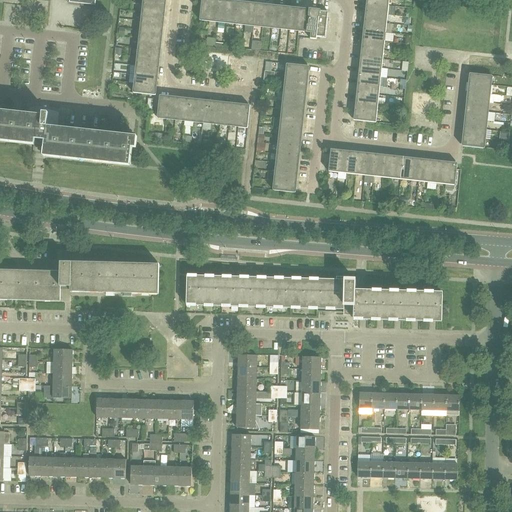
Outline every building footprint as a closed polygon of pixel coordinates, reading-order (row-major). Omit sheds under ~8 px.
[(202,0),(200,20),(209,21),(212,0),(208,0),(202,0)] [(209,21),(219,22),(221,1),(212,0),(209,21)] [(230,2),(221,1),(219,22),(227,23),(230,2)] [(164,14),(165,5),(144,2),(143,11),(164,14)] [(227,23),(236,23),(239,3),(230,2),(227,23)] [(236,23),(245,24),(247,4),(239,3),(236,23)] [(387,14),(388,5),(368,3),(367,12),(387,14)] [(245,24),(254,25),(256,5),(247,4),(245,24)] [(263,26),(265,6),(256,5),(254,25),(263,26)] [(263,26),(272,27),(274,7),(265,6),(263,26)] [(272,27),(281,28),(283,8),(274,7),(272,27)] [(290,29),(292,9),(283,8),(281,28),(290,29)] [(290,29),(299,30),(301,10),(292,9),(290,29)] [(329,13),(320,12),(301,10),(299,30),(312,32),(311,39),(317,39),(317,37),(326,38),(329,13)] [(142,20),(163,23),(164,14),(143,11),(142,20)] [(386,23),(387,14),(367,12),(366,21),(386,23)] [(162,32),(163,23),(142,20),(141,29),(162,32)] [(386,23),(366,21),(365,30),(385,32),(386,23)] [(161,41),(162,32),(141,29),(140,38),(161,41)] [(384,41),(385,32),(365,30),(364,39),(384,41)] [(160,50),(161,41),(140,38),(139,48),(160,50)] [(384,41),(364,39),(363,48),(383,50),(384,41)] [(159,59),(160,50),(139,48),(138,57),(159,59)] [(382,59),(383,50),(363,48),(362,57),(382,59)] [(137,65),(158,68),(159,59),(138,57),(137,65)] [(382,59),(362,57),(361,66),(381,68),(382,59)] [(288,64),(287,73),(307,76),(308,66),(288,64)] [(157,77),(158,68),(137,65),(137,75),(157,77)] [(380,77),(381,68),(361,66),(360,75),(380,77)] [(306,85),(307,76),(287,73),(286,82),(306,85)] [(471,73),(470,83),(490,85),(491,76),(471,73)] [(156,86),(157,77),(137,75),(136,84),(156,86)] [(379,86),(380,77),(360,75),(359,84),(379,86)] [(306,85),(286,82),(285,91),(305,94),(306,85)] [(490,85),(470,83),(469,92),(489,94),(490,85)] [(155,95),(156,86),(136,84),(135,93),(155,95)] [(379,86),(359,84),(358,93),(378,95),(379,86)] [(277,99),(284,100),(304,102),(305,94),(285,91),(278,91),(277,99)] [(489,94),(469,92),(468,101),(488,103),(489,94)] [(377,104),(378,95),(358,93),(357,102),(377,104)] [(169,98),(160,97),(158,117),(167,118),(169,98)] [(178,99),(169,98),(167,118),(176,119),(178,99)] [(187,100),(178,99),(176,119),(185,120),(187,100)] [(304,102),(284,100),(277,99),(276,108),(283,109),(303,111),(304,102)] [(194,121),(196,101),(187,100),(185,120),(194,121)] [(205,102),(196,101),(194,121),(203,122),(205,102)] [(488,103),(468,101),(467,110),(487,112),(488,103)] [(212,123),(214,103),(205,102),(203,122),(212,123)] [(376,113),(377,104),(357,102),(356,111),(376,113)] [(223,104),(214,103),(212,123),(221,124),(223,104)] [(232,105),(223,104),(221,124),(230,125),(232,105)] [(232,105),(230,125),(239,126),(241,106),(232,105)] [(250,107),(241,106),(239,126),(248,127),(250,107)] [(30,118),(0,114),(0,139),(36,144),(36,140),(45,141),(43,155),(131,164),(133,139),(56,131),(58,114),(58,113),(48,112),(49,113),(49,114),(44,113),(44,109),(32,108),(31,108),(30,118)] [(303,120),(303,111),(283,109),(282,118),(303,120)] [(467,110),(466,119),(486,121),(487,112),(467,110)] [(356,111),(355,120),(375,122),(376,113),(356,111)] [(303,120),(282,118),(274,117),(273,126),(281,127),(302,129),(303,120)] [(485,130),(486,121),(466,119),(465,128),(485,130)] [(302,129),(281,127),(281,136),(301,138),(302,129)] [(485,130),(465,128),(464,137),(484,139),(485,130)] [(300,147),(301,138),(281,136),(273,135),(272,144),(280,145),(300,147)] [(484,139),(464,137),(463,146),(483,148),(484,139)] [(258,143),(257,152),(265,153),(266,144),(264,144),(258,143)] [(299,156),(300,147),(280,145),(279,154),(299,156)] [(340,151),(331,150),(329,170),(338,171),(340,151)] [(349,152),(340,151),(338,171),(347,172),(349,152)] [(356,173),(358,153),(349,152),(347,172),(356,173)] [(367,154),(358,153),(356,173),(365,174),(367,154)] [(299,156),(279,154),(278,163),(298,165),(299,156)] [(365,174),(374,175),(376,155),(367,154),(365,174)] [(385,156),(376,155),(374,175),(383,176),(385,156)] [(392,177),(394,157),(385,156),(383,176),(392,177)] [(403,158),(394,157),(392,177),(401,178),(403,158)] [(412,159),(403,158),(401,178),(410,179),(412,159)] [(421,160),(412,159),(410,179),(419,180),(421,160)] [(430,161),(421,160),(419,180),(428,181),(430,161)] [(428,181),(437,182),(439,162),(430,161),(428,181)] [(448,163),(439,162),(437,182),(446,183),(448,163)] [(297,174),(298,165),(278,163),(277,172),(297,174)] [(446,183),(455,184),(458,164),(448,163),(446,183)] [(297,174),(277,172),(268,171),(267,180),(276,181),(296,183),(297,174)] [(296,183),(276,181),(275,190),(295,193),(296,183)] [(61,290),(84,291),(159,293),(159,267),(73,265),(73,259),(61,258),(61,274),(0,272),(0,298),(60,300),(61,290)] [(347,303),(350,303),(354,303),(354,317),(354,318),(442,320),(443,294),(356,292),(357,279),(336,279),(336,282),(187,277),(187,303),(317,307),(317,311),(323,311),(323,307),(335,307),(335,310),(347,311),(347,303)] [(73,350),(54,350),(54,362),(73,362),(73,350)] [(257,368),(257,355),(239,355),(238,367),(257,368)] [(303,356),(303,369),(321,369),(321,357),(303,356)] [(73,374),(73,362),(54,362),(54,374),(73,374)] [(256,380),(257,368),(238,367),(238,379),(256,380)] [(303,369),(302,381),(320,381),(321,369),(303,369)] [(72,386),(73,374),(54,374),(54,386),(72,386)] [(256,380),(238,379),(238,391),(256,392),(256,380)] [(320,393),(320,381),(302,381),(302,393),(320,393)] [(53,398),(64,399),(72,399),(72,386),(54,386),(53,398)] [(256,404),(256,392),(238,391),(237,403),(256,404)] [(372,392),(359,392),(359,408),(371,408),(372,392)] [(384,393),(372,392),(371,408),(384,409),(384,393)] [(302,393),(302,405),(320,405),(320,393),(302,393)] [(397,393),(384,393),(384,409),(396,409),(397,393)] [(397,393),(396,409),(409,409),(409,393),(397,393)] [(422,394),(409,393),(409,409),(421,410),(422,394)] [(434,394),(422,394),(421,410),(434,410),(434,394)] [(447,394),(434,394),(434,410),(446,410),(447,394)] [(447,394),(446,410),(446,415),(446,414),(458,415),(459,415),(459,395),(447,394)] [(109,418),(109,400),(97,399),(96,418),(109,418)] [(121,400),(109,400),(109,418),(121,418),(121,400)] [(121,400),(121,418),(133,419),(133,400),(121,400)] [(145,400),(133,400),(133,419),(145,419),(145,400)] [(157,401),(145,400),(145,419),(157,419),(157,401)] [(157,419),(169,420),(169,401),(157,401),(157,419)] [(181,401),(169,401),(169,420),(181,420),(181,401)] [(181,420),(193,420),(194,402),(181,401),(181,420)] [(255,416),(256,404),(237,403),(237,415),(255,416)] [(302,405),(301,417),(319,417),(320,405),(302,405)] [(255,416),(237,415),(236,428),(255,428),(255,416)] [(319,417),(301,417),(301,429),(319,430),(319,417)] [(232,435),(232,447),(251,447),(251,435),(232,435)] [(297,436),(296,449),(314,449),(315,437),(297,436)] [(150,443),(150,444),(144,444),(144,451),(156,451),(156,443),(150,443)] [(250,459),(251,447),(232,447),(232,459),(250,459)] [(314,461),(314,449),(296,449),(296,461),(314,461)] [(42,458),(30,457),(29,476),(41,476),(42,458)] [(41,476),(53,476),(54,458),(42,458),(41,476)] [(66,458),(54,458),(53,476),(65,477),(66,458)] [(65,477),(77,477),(78,459),(66,458),(65,477)] [(90,459),(78,459),(77,477),(89,477),(90,459)] [(89,477),(102,478),(102,459),(90,459),(89,477)] [(102,478),(114,478),(114,460),(102,459),(102,478)] [(256,459),(250,459),(232,459),(231,471),(250,471),(255,471),(256,459)] [(126,460),(114,460),(114,478),(126,478),(126,460)] [(296,461),(296,473),(314,473),(314,461),(296,461)] [(357,477),(370,477),(370,462),(358,462),(357,477)] [(370,477),(382,478),(382,462),(370,462),(370,477)] [(382,478),(395,478),(395,463),(382,462),(382,478)] [(407,463),(395,463),(395,478),(407,478),(407,463)] [(407,478),(419,478),(420,463),(407,463),(407,478)] [(419,478),(432,479),(432,463),(420,463),(419,478)] [(445,464),(432,463),(432,479),(444,479),(445,464)] [(444,479),(457,479),(457,464),(445,464),(444,479)] [(131,485),(143,485),(144,467),(131,466),(131,485)] [(156,467),(144,467),(143,485),(155,485),(156,467)] [(155,485),(167,486),(168,467),(156,467),(155,485)] [(167,486),(179,486),(180,468),(168,467),(167,486)] [(191,487),(192,468),(180,468),(179,486),(191,487)] [(250,471),(231,471),(231,483),(250,483),(250,471)] [(313,485),(314,473),(296,473),(295,485),(313,485)] [(249,495),(250,483),(231,483),(231,495),(249,495)] [(295,485),(295,497),(313,497),(313,485),(295,485)] [(249,507),(249,495),(231,495),(231,507),(249,507)] [(295,509),(313,509),(313,497),(295,497),(295,509)]
